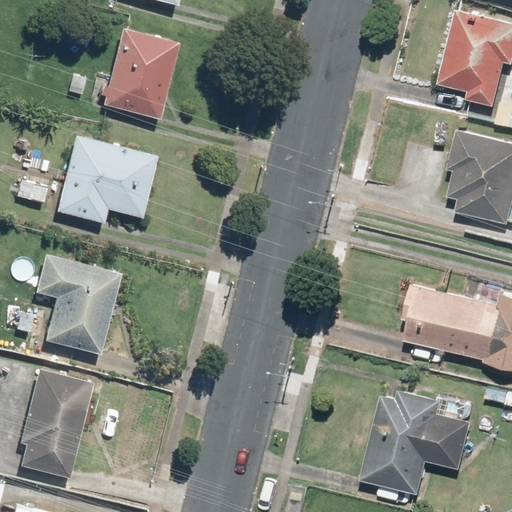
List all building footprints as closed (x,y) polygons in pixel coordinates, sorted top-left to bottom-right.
[(465,96),(493,103),(503,62),(508,63),(511,47),(511,22),(454,9),(438,79),(467,86),(465,96)] [(135,29),(126,26),(109,93),(168,109),(187,37),(137,23),(135,29)] [(146,213),(163,150),(83,128),(62,206),(109,219),(113,204),(146,213)] [(443,169),(447,170),(443,190),(457,193),(454,211),(508,223),(511,205),(511,146),(451,133),(443,169)] [(124,267),(53,250),(44,286),(60,290),(50,332),(106,345),(124,267)] [(494,302),(412,284),(399,342),(511,366),(511,294),(496,291),(494,302)] [(31,439),(25,461),(79,474),(104,374),(43,359),(24,437),(31,439)] [(450,467),(462,421),(435,414),(439,399),(381,384),(356,476),(414,491),(422,460),(450,467)] [(8,480),(0,477),(0,505),(1,505),(8,480)] [(87,511),(39,500),(35,511),(87,511)]
